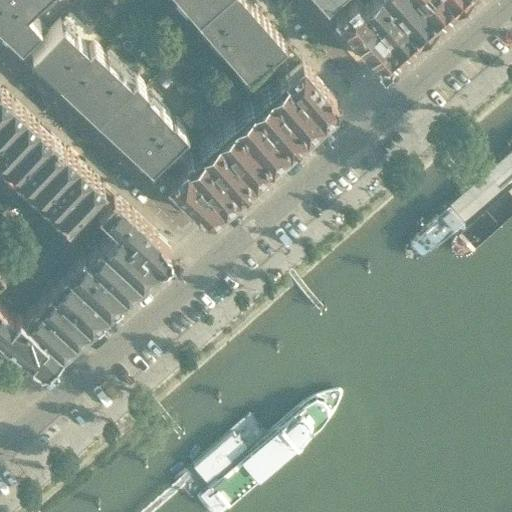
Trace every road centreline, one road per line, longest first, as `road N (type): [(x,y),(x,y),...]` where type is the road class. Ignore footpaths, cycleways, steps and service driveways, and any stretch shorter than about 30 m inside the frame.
road 1 (residential): [(0,51),(219,258)]
road 2 (residential): [(35,421),(219,258)]
road 3 (residential): [(219,258),(386,111)]
road 4 (residential): [(386,111),(511,2)]
road 5 (residential): [(386,111),(290,0)]
